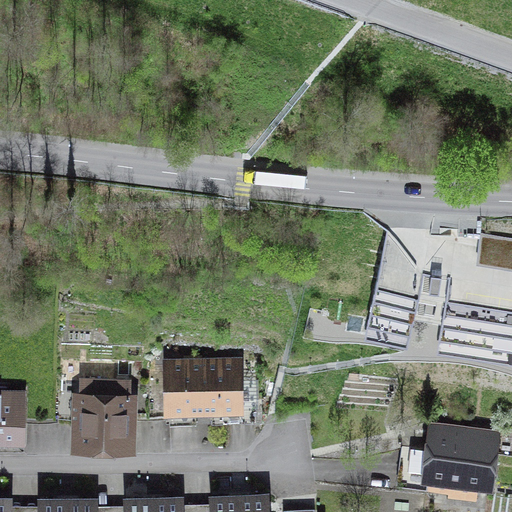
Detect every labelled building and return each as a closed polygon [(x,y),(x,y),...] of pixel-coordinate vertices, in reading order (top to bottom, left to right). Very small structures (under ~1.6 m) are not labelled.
[(431,231),(388,228),(366,336),(407,345),(413,316),(445,321),(440,351),(511,362),(511,240),(482,236),(480,245),(429,239),(431,231)] [(163,414),(203,414),(203,359),(164,359),(163,414)] [(243,359),(203,359),(203,414),(243,415),(243,359)] [(138,376),(82,375),(81,444),(136,445),(138,376)] [(28,389),(0,387),(0,445),(26,447),(28,389)] [(511,431),(436,422),(432,450),(404,447),(401,477),(427,481),(426,493),(476,499),(478,479),(489,481),(493,448),(511,450),(511,431)] [(265,511),(265,496),(237,497),(237,511),(265,511)] [(212,511),(237,511),(237,497),(213,498),(212,511)] [(0,511),(9,511),(10,500),(0,499),(0,511)] [(69,511),(69,500),(40,500),(40,511),(69,511)] [(94,511),(95,500),(69,500),(69,511),(94,511)] [(127,511),(152,511),(153,500),(127,500),(127,511)] [(181,511),(181,500),(153,500),(152,511),(181,511)]
